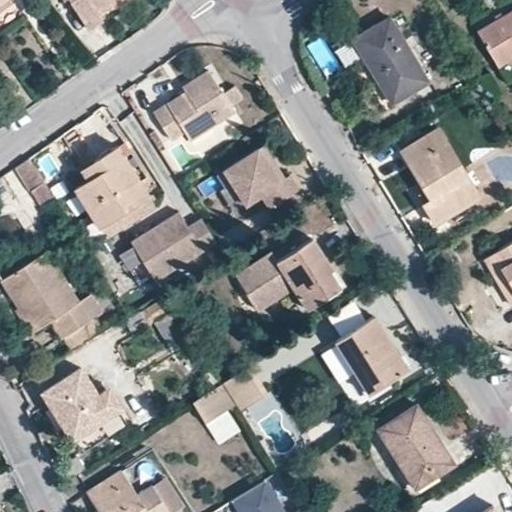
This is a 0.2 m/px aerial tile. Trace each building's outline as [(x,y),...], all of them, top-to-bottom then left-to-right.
[(0,0),(0,8),(12,0),(0,0)] [(69,0),(84,23),(98,14),(94,8),(107,0),(69,0)] [(511,11),(477,32),(497,64),(511,56),(511,11)] [(401,37),(386,16),(352,37),(393,103),(427,81),(415,62),(430,53),(414,29),(401,37)] [(326,37),(310,44),(323,77),(340,70),(326,37)] [(188,91),(153,113),(170,139),(182,131),(188,140),(234,111),(208,70),(184,85),(188,91)] [(481,198),(437,130),(403,152),(432,199),(423,204),(435,224),(481,198)] [(73,191),(100,232),(152,198),(119,148),(83,171),(89,181),(73,191)] [(263,148),(254,154),(265,171),(274,165),(263,148)] [(265,171),(254,154),(223,173),(245,207),(259,198),(267,211),(298,192),(288,176),(283,179),(274,165),(265,171)] [(45,180),(31,157),(13,169),(27,192),(45,180)] [(214,176),(198,185),(205,197),(221,188),(214,176)] [(45,180),(27,192),(38,209),(56,198),(45,180)] [(216,244),(201,220),(188,228),(178,214),(131,244),(156,282),(216,244)] [(335,272),(315,241),(281,263),(275,254),(238,277),(260,311),(297,289),(311,311),(342,291),(331,274),(335,272)] [(506,275),(511,285),(511,246),(487,262),(498,280),(506,275)] [(25,306),(41,330),(51,324),(62,341),(104,314),(92,294),(80,302),(48,251),(2,281),(20,310),(25,306)] [(511,303),(511,285),(506,275),(498,280),(511,303)] [(143,309),(150,322),(169,313),(163,300),(143,309)] [(372,305),(331,332),(343,350),(374,398),(416,372),(372,305)] [(30,337),(41,330),(25,306),(20,310),(15,313),(30,337)] [(343,350),(331,332),(322,338),(334,357),(343,350)] [(82,367),(41,392),(73,444),(126,411),(112,388),(100,395),(82,367)] [(269,398),(251,369),(222,388),(233,404),(241,416),(269,398)] [(233,404),(222,388),(195,406),(205,422),(226,408),(233,404)] [(460,470),(422,406),(383,429),(422,493),(460,470)] [(226,408),(205,422),(219,442),(240,429),(226,408)] [(173,511),(157,486),(141,496),(126,470),(91,491),(103,511),(173,511)] [(170,479),(157,486),(173,511),(182,511),(188,509),(170,479)] [(281,511),(265,485),(234,503),(239,511),(301,511),(281,511)]
